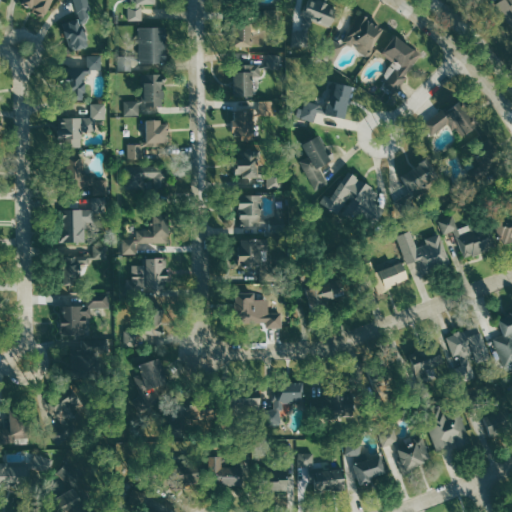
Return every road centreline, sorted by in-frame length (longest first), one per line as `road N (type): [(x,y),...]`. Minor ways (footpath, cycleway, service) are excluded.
road 1 (residential): [(203,352),(199,0)]
road 2 (residential): [(0,44),(22,51),(27,361)]
road 3 (residential): [(203,352),(334,346),(511,277)]
road 4 (residential): [(394,511),(511,468)]
